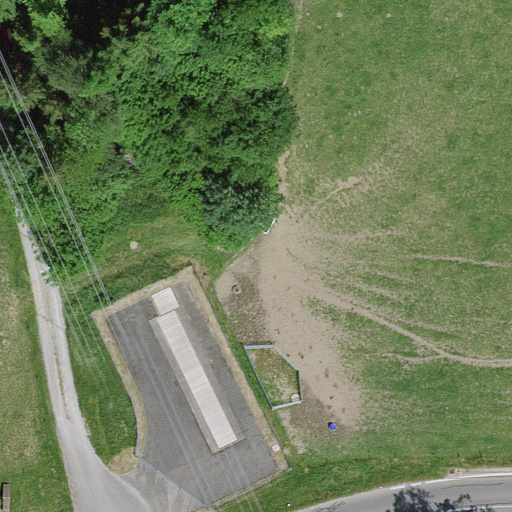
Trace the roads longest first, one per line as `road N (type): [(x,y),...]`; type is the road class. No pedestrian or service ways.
road 1 (track): [(68,418),(45,288),(0,153)]
road 2 (track): [(192,240),(211,198),(214,148),(191,95),(190,54),(209,0)]
road 3 (track): [(45,288),(89,260),(180,237),(273,256)]
